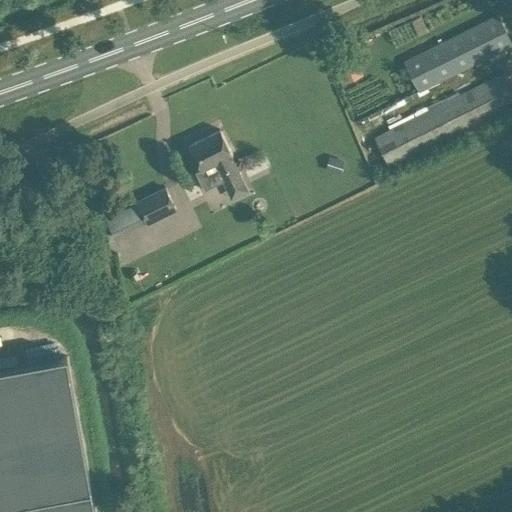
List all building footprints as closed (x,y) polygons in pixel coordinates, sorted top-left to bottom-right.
[(424,52),(404,62),(418,90),(439,80),(494,53),(511,43),(498,15),(424,52)] [(376,136),(390,165),(511,104),(511,86),(505,72),(376,136)] [(189,144),(201,169),(196,172),(204,190),(223,180),(225,185),(241,177),(231,155),(233,154),(221,129),(189,144)] [(330,157),(327,167),(340,171),(343,161),(330,157)] [(136,203),(106,218),(105,218),(115,238),(145,223),(146,225),(176,210),(165,187),(135,202),(136,203)] [(0,511),(96,511),(68,356),(0,368),(0,511)]
